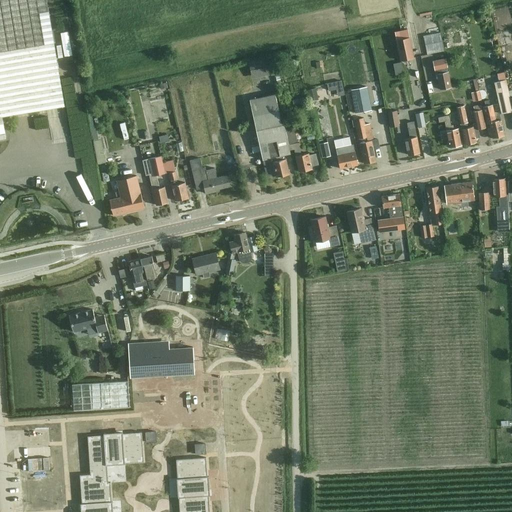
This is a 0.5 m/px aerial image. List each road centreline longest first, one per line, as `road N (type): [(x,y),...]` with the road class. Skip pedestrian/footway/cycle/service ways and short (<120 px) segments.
road 1 (secondary): [(0,270),(287,202)]
road 2 (unclassified): [(292,219),(296,511)]
road 3 (secondary): [(287,202),(511,148)]
